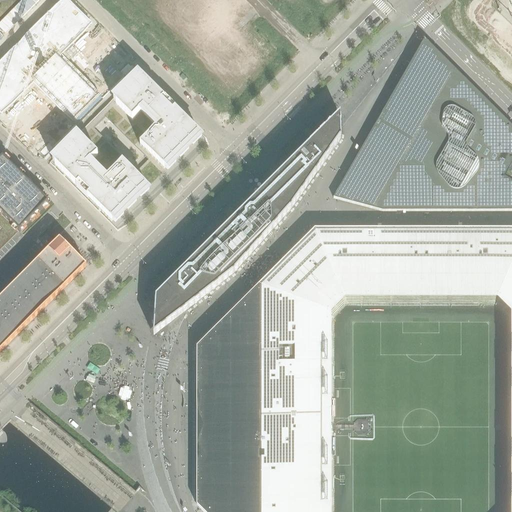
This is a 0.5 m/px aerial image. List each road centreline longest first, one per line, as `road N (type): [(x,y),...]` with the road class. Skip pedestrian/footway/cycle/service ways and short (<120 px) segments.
road 1 (residential): [(190,511),(177,467),(176,368),(184,340),(306,218)]
road 2 (residential): [(427,25),(306,218)]
road 3 (unclassified): [(237,152),(84,0)]
road 4 (secondary): [(389,0),(237,152)]
road 5 (residential): [(306,218),(511,219)]
road 6 (secondary): [(0,400),(117,283),(128,260)]
road 7 (residential): [(158,333),(150,438),(175,511)]
road 8 (residential): [(0,131),(128,260)]
road 9 (secondary): [(128,260),(0,382)]
road 10 (secondary): [(237,152),(128,260)]
